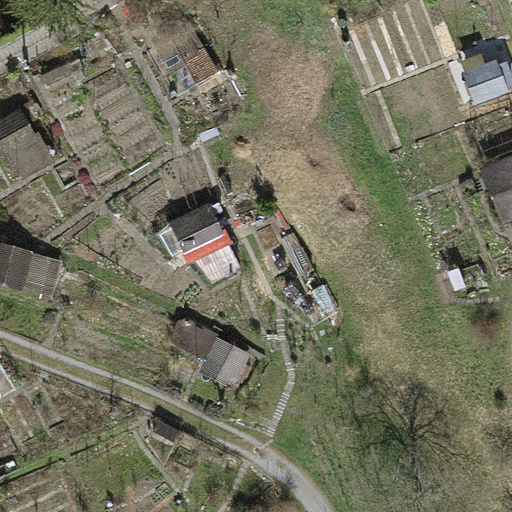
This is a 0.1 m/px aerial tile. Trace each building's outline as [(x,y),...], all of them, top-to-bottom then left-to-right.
[(464,80),(478,113),(511,99),(511,97),(500,66),(464,80)] [(511,162),(485,170),(501,231),(511,228),(511,162)] [(200,282),(237,274),(222,211),(186,220),(200,282)] [(36,258),(0,250),(0,293),(27,299),(36,258)] [(187,351),(222,374),(237,352),(203,328),(187,351)]
